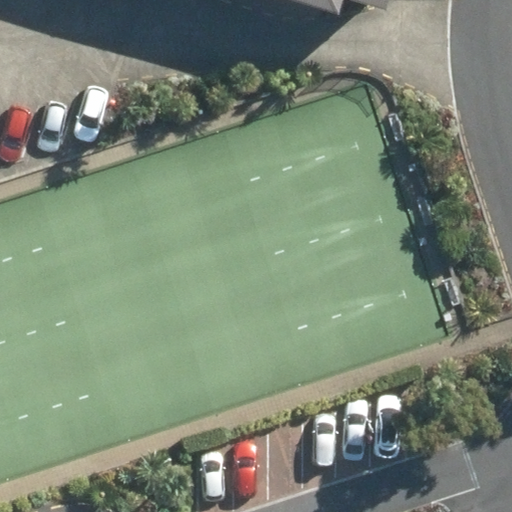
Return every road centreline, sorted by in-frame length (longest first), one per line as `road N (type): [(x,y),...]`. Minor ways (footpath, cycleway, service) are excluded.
road 1 (residential): [(331,511),(511,453)]
road 2 (residential): [(511,145),(488,63),(491,0)]
